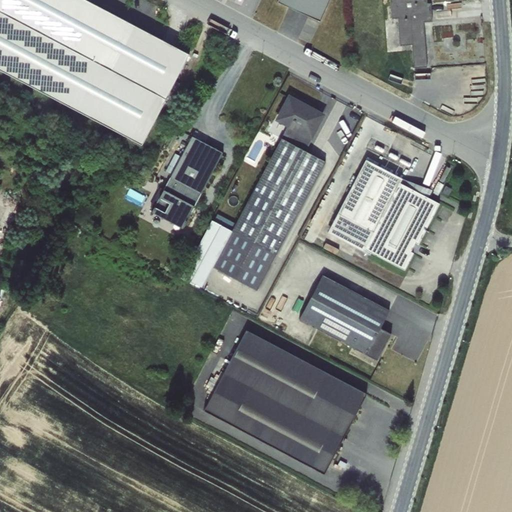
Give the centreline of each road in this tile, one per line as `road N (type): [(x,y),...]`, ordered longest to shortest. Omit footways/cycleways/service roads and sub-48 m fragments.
road 1 (residential): [(498,162),(189,0)]
road 2 (residential): [(400,511),(481,236)]
road 3 (residential): [(498,162),(505,81),(499,0)]
